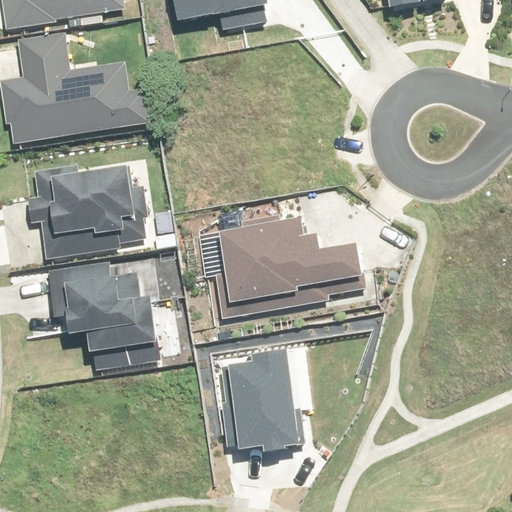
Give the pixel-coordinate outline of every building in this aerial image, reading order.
[(9,0),(13,33),(102,23),(101,15),(132,12),(130,0),(9,0)] [(180,0),(184,24),(227,18),(229,32),(269,26),(265,4),(271,3),(270,0),(180,0)] [(69,37),(25,43),(30,79),(10,82),(19,144),(159,124),(154,91),(139,93),(134,61),(73,70),(69,37)] [(86,166),(41,172),(53,262),(124,252),(123,246),(154,242),(144,169),(88,177),(86,166)] [(303,223),(222,236),(234,307),(370,286),(365,252),(326,259),(323,240),(306,243),(303,223)] [(112,263),(54,272),(62,319),(84,316),(87,337),(99,335),(105,375),(172,365),(161,298),(151,300),(147,276),(115,281),(112,263)] [(292,358),(234,367),(249,455),(306,446),(292,358)]
